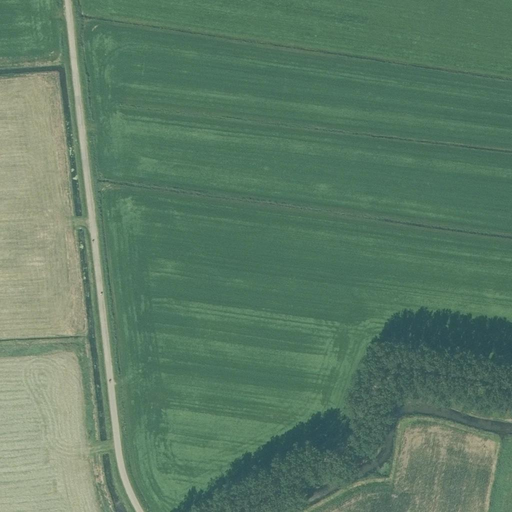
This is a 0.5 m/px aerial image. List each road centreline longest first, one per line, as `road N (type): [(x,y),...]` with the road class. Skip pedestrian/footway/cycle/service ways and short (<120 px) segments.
road 1 (unclassified): [(142,511),(120,448),(68,0)]
road 2 (unclassified): [(511,384),(413,368),(390,374),(335,454),(232,511)]
